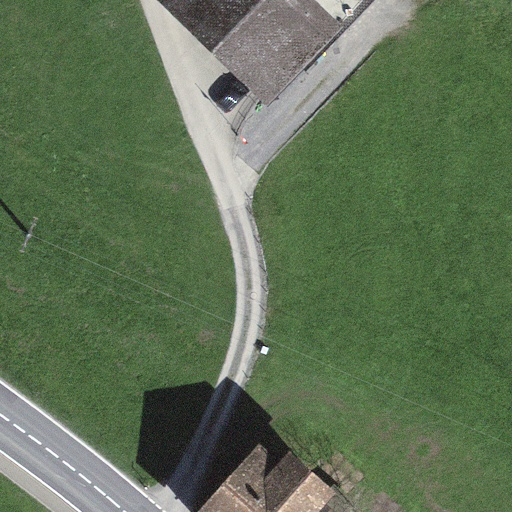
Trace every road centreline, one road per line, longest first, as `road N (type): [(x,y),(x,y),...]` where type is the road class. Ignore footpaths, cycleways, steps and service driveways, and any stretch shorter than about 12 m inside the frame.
road 1 (residential): [(161,511),(210,425),(237,301),(211,170),(156,0)]
road 2 (secondary): [(122,511),(0,418)]
